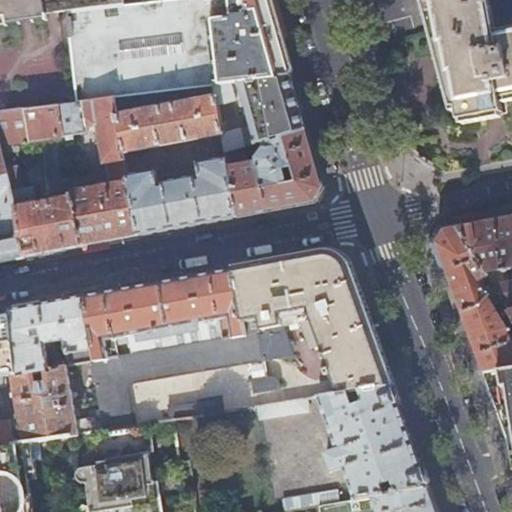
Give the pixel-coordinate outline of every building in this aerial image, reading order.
[(0,0),(0,19),(23,17),(20,0),(0,0)] [(20,0),(23,17),(46,14),(46,13),(66,10),(66,11),(123,5),(122,0),(20,0)] [(66,11),(77,102),(113,97),(213,85),(291,76),(277,27),(269,0),(158,0),(151,1),(123,5),(66,11)] [(511,0),(425,0),(428,10),(430,9),(436,40),(440,39),(449,84),(451,83),(456,114),(459,113),(462,132),(506,124),(504,109),(510,108),(511,107),(511,0)] [(0,23),(46,16),(46,14),(23,17),(0,19),(0,23)] [(291,76),(213,85),(214,95),(217,106),(237,100),(240,110),(245,108),(250,125),(228,131),(225,122),(220,123),(222,133),(225,152),(244,147),(261,142),(307,129),(298,100),(291,76)] [(214,95),(117,114),(124,153),(222,133),(220,123),(217,106),(214,95)] [(72,195),(81,244),(110,239),(139,233),(128,174),(124,153),(117,114),(113,97),(77,102),(0,110),(0,142),(0,143),(63,134),(88,130),(87,126),(96,125),(103,161),(105,161),(109,183),(71,190),(72,195)] [(226,155),(237,215),(263,210),(274,208),(314,201),(318,194),(323,187),(311,147),(307,129),(261,142),(263,149),(256,160),(246,161),(244,147),(225,152),(226,155)] [(0,259),(24,255),(15,206),(6,168),(0,143),(0,142),(0,259)] [(128,174),(139,233),(188,224),(237,215),(226,155),(196,161),(197,168),(178,172),(178,177),(157,181),(154,169),(128,174)] [(81,244),(72,195),(37,202),(34,186),(24,188),(18,166),(6,168),(15,206),(24,255),(44,251),(52,249),(73,246),(81,244)] [(488,279),(493,288),(505,307),(506,308),(511,318),(511,216),(457,227),(485,275),(488,279)] [(440,274),(446,272),(465,325),(476,354),(482,371),(511,366),(511,343),(509,331),(480,283),(488,279),(485,275),(457,227),(451,228),(442,230),(435,242),(436,245),(430,247),(440,274)] [(379,351),(368,321),(360,299),(346,263),(344,261),(335,257),(325,251),(313,253),(262,263),(234,268),(245,336),(132,355),(119,357),(96,361),(91,362),(100,422),(102,430),(136,425),(129,384),(294,355),(283,326),(298,323),(309,348),(320,344),(323,355),(320,356),(322,360),(325,359),(329,368),(325,369),(327,375),(331,374),(333,380),(338,393),(391,384),(379,351)] [(133,286),(83,295),(96,361),(119,357),(117,344),(130,342),(132,355),(245,336),(234,268),(184,277),(163,281),(133,286)] [(10,309),(14,340),(17,374),(48,369),(44,342),(64,339),(68,366),(91,362),(96,361),(83,295),(65,299),(54,301),(32,305),(10,309)] [(0,375),(6,375),(10,374),(10,375),(17,374),(14,340),(10,309),(0,311),(0,375)] [(0,446),(11,445),(29,442),(91,432),(102,430),(100,422),(86,424),(75,422),(66,366),(48,369),(17,374),(10,375),(20,433),(13,423),(0,424),(0,446)] [(511,366),(482,371),(492,400),(508,444),(511,454),(511,366)] [(0,388),(8,387),(6,375),(0,375),(0,388)] [(278,375),(252,380),(254,392),(280,388),(278,375)] [(391,384),(338,393),(318,396),(336,448),(324,453),(332,471),(343,468),(354,498),(428,486),(404,420),(391,384)] [(167,404),(170,420),(172,419),(225,411),(222,395),(167,404)] [(306,410),(304,398),(279,402),(257,406),(259,416),(306,410)] [(102,430),(91,432),(96,465),(87,467),(84,468),(82,470),(81,473),(81,475),(82,477),(84,479),(86,481),(90,511),(162,511),(160,501),(157,502),(149,452),(152,451),(147,423),(136,425),(102,430)] [(11,445),(0,446),(0,511),(32,511),(29,492),(27,480),(24,461),(31,460),(29,442),(11,445)] [(31,460),(24,461),(27,480),(34,479),(31,460)] [(339,501),(316,504),(317,511),(437,511),(428,486),(354,498),(339,501)] [(316,504),(339,501),(337,488),(283,496),(283,500),(285,509),(316,504)]
